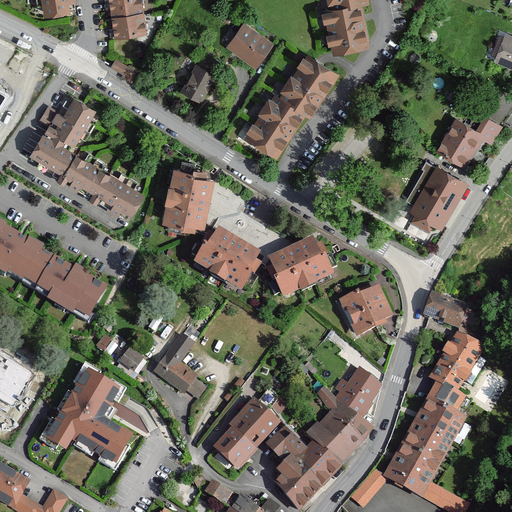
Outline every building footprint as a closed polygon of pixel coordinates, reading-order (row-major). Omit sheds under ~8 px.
[(37,0),(38,6),(48,5),(49,14),(68,11),(67,9),(76,7),(75,0),(37,0)] [(142,0),(115,0),(107,1),(108,8),(114,7),(115,13),(116,18),(144,14),(142,0)] [(328,10),(335,49),(367,43),(363,25),(359,4),(367,2),(366,0),(333,0),(335,8),(328,10)] [(147,31),(144,14),(116,18),(117,23),(118,29),(112,29),(113,36),(147,31)] [(244,50),(260,61),(272,44),(247,27),(232,47),(242,53),(244,50)] [(511,38),(507,36),(506,38),(499,36),(495,47),(498,48),(502,49),(498,59),(497,61),(511,66),(511,38)] [(244,50),(242,53),(251,60),(258,65),(260,61),(244,50)] [(277,94),(250,134),(276,152),(289,133),(303,112),(308,115),(320,98),(335,75),(319,64),(309,57),(282,97),(277,94)] [(127,65),(117,59),(113,65),(123,72),(127,65)] [(191,76),(189,80),(183,90),(192,95),(201,100),(216,75),(198,64),(191,76)] [(139,69),(130,65),(128,70),(137,74),(139,69)] [(137,74),(128,70),(126,74),(134,78),(137,74)] [(97,200),(104,204),(108,197),(116,201),(111,208),(127,218),(132,211),(131,210),(141,194),(133,190),(138,182),(122,172),(117,180),(100,170),(105,162),(89,152),(84,160),(68,150),(78,134),(86,139),(96,123),(87,118),(93,110),(77,100),(75,103),(67,98),(64,104),(71,109),(67,117),(59,112),(51,125),(58,129),(54,134),(48,131),(35,152),(42,157),(38,164),(46,169),(50,164),(56,168),(53,173),(59,177),(64,171),(69,174),(65,181),(78,189),(83,181),(90,185),(85,193),(92,197),(96,190),(101,193),(97,200)] [(71,109),(64,104),(59,112),(67,117),(71,109)] [(42,120),(51,125),(59,112),(50,107),(42,120)] [(485,135),(493,140),(501,125),(487,116),(482,123),(479,130),(470,125),(458,118),(440,149),(466,166),(467,164),(464,162),(473,147),(481,134),(484,136),(485,135)] [(479,130),(482,123),(474,118),(470,125),(479,130)] [(51,125),(48,131),(54,134),(58,129),(51,125)] [(437,165),(429,160),(407,198),(415,203),(437,165)] [(177,168),(174,187),(171,202),(167,221),(170,221),(168,229),(182,231),(183,227),(184,220),(195,223),(202,224),(204,216),(205,210),(205,209),(194,206),(195,200),(206,202),(209,192),(210,186),(211,179),(205,177),(193,175),(194,168),(195,164),(182,161),(180,169),(177,168)] [(50,164),(46,169),(53,173),(56,168),(50,164)] [(449,208),(457,196),(465,182),(437,165),(415,203),(412,207),(417,210),(434,221),(442,226),(443,225),(440,223),(449,208)] [(206,171),(194,168),(193,175),(205,177),(206,171)] [(64,171),(59,177),(65,181),(69,174),(64,171)] [(78,189),(85,193),(90,185),(83,181),(78,189)] [(465,182),(457,196),(459,197),(467,184),(465,182)] [(96,190),(92,197),(97,200),(101,193),(96,190)] [(108,197),(104,204),(111,208),(116,201),(108,197)] [(194,206),(205,209),(206,202),(195,200),(194,206)] [(434,221),(417,210),(411,218),(428,229),(434,221)] [(184,220),(183,227),(194,229),(195,223),(184,220)] [(0,267),(9,273),(24,282),(26,279),(52,294),(50,297),(76,312),(77,310),(90,317),(92,314),(106,289),(102,287),(103,286),(89,278),(79,272),(78,274),(74,272),(68,268),(69,267),(42,252),(42,251),(32,245),(23,240),(22,242),(10,235),(11,232),(3,227),(0,225),(0,267)] [(239,244),(231,239),(226,236),(219,232),(215,237),(209,247),(204,244),(199,241),(192,253),(199,257),(198,260),(214,269),(227,277),(243,287),(245,284),(252,288),(259,277),(255,274),(249,271),(255,261),(258,255),(251,251),(246,248),(244,247),(239,257),(233,253),(239,244)] [(210,234),(204,244),(209,247),(215,237),(210,234)] [(45,246),(35,240),(32,245),(42,251),(45,246)] [(301,248),(300,248),(305,258),(299,261),(294,251),(285,255),(280,257),(272,261),(275,267),(280,278),(274,281),(270,283),(275,295),(283,292),(284,294),(301,286),(315,280),(332,272),(331,269),(338,266),(333,254),(328,255),(321,258),(316,247),(314,242),(306,245),(301,248)] [(244,247),(239,244),(233,253),(239,257),(244,247)] [(323,244),(316,247),(321,258),(328,255),(323,244)] [(300,248),(294,251),(299,261),(305,258),(300,248)] [(249,271),(255,274),(261,264),(255,261),(249,271)] [(91,273),(78,265),(74,272),(78,274),(79,272),(89,278),(91,273)] [(9,273),(0,267),(0,274),(7,278),(9,273)] [(269,270),(274,281),(280,278),(275,267),(269,270)] [(227,277),(214,269),(212,274),(225,281),(227,277)] [(26,279),(24,282),(23,284),(57,304),(55,306),(65,312),(66,310),(90,324),(94,316),(92,314),(90,317),(77,310),(76,312),(50,297),(52,294),(26,279)] [(315,280),(301,286),(303,290),(317,284),(315,280)] [(377,288),(371,291),(361,296),(359,293),(344,300),(360,334),(375,327),(374,324),(385,319),(391,316),(385,304),(377,288)] [(369,288),(359,293),(361,296),(371,291),(369,288)] [(467,308),(434,295),(427,313),(441,319),(440,321),(441,323),(443,324),(445,325),(446,324),(448,321),(459,326),(462,320),(467,323),(472,312),(466,309),(467,308)] [(462,320),(459,326),(465,329),(467,323),(462,320)] [(465,329),(462,337),(480,345),(483,337),(465,329)] [(157,369),(186,390),(198,375),(180,362),(193,343),(183,335),(166,358),(157,369)] [(432,378),(444,385),(456,392),(464,379),(478,355),(484,347),(480,345),(462,337),(459,336),(445,357),(432,378)] [(99,347),(104,350),(110,340),(106,337),(99,347)] [(121,361),(138,373),(147,362),(129,350),(121,361)] [(0,390),(17,401),(34,373),(0,352),(0,390)] [(478,355),(464,379),(472,385),(487,361),(478,355)] [(299,367),(304,374),(309,369),(303,363),(299,367)] [(342,393),(337,398),(360,419),(372,403),(382,385),(361,368),(351,382),(347,377),(337,389),(342,393)] [(132,436),(103,418),(120,390),(89,371),(61,416),(49,437),(64,446),(70,436),(115,463),(132,436)] [(456,392),(444,385),(434,402),(457,414),(459,409),(465,398),(456,392)] [(334,414),(362,439),(365,435),(370,428),(363,424),(359,421),(360,419),(337,398),(325,386),(318,394),(327,408),(334,414)] [(267,413),(272,407),(277,400),(279,396),(270,388),(257,404),(267,413)] [(277,400),(283,407),(287,403),(281,393),(279,396),(277,400)] [(465,398),(459,409),(464,412),(470,401),(465,398)] [(241,412),(246,416),(256,404),(251,400),(241,412)] [(272,407),(277,413),(283,407),(277,400),(272,407)] [(418,494),(426,480),(461,416),(457,414),(434,402),(428,412),(406,452),(391,479),(418,494)] [(257,404),(256,404),(246,416),(235,429),(255,447),(265,436),(277,422),(267,413),(257,404)] [(272,407),(267,413),(277,422),(281,418),(277,413),(272,407)] [(362,439),(334,414),(328,420),(354,445),(357,448),(364,441),(362,439)] [(354,445),(328,420),(323,427),(348,451),(354,445)] [(348,451),(323,427),(319,423),(308,434),(314,440),(338,462),(345,455),(348,451)] [(282,438),(288,430),(287,428),(288,427),(286,424),(277,434),(282,438)] [(255,447),(235,429),(226,438),(218,447),(238,465),(247,455),(249,456),(254,451),(252,450),(255,447)] [(282,438),(277,434),(269,444),(280,454),(284,458),(298,440),(288,430),(282,438)] [(292,466),(296,462),(307,449),(298,440),(284,458),(288,462),(290,464),(292,466)] [(296,462),(322,485),(330,476),(335,471),(339,473),(344,467),(338,462),(314,440),(307,449),(296,462)] [(286,474),(292,466),(290,464),(288,462),(278,471),(284,476),(286,474)] [(296,462),(292,466),(286,474),(284,476),(279,481),(278,484),(300,509),(310,498),(322,485),(296,462)] [(44,511),(21,497),(24,492),(23,491),(23,489),(22,483),(16,480),(17,478),(0,467),(0,500),(19,511),(59,511),(67,499),(56,492),(44,511)] [(353,498),(364,507),(385,483),(388,476),(377,471),(353,498)] [(192,481),(194,483),(196,482),(199,487),(206,483),(202,475),(192,481)] [(460,499),(426,480),(418,494),(450,511),(464,511),(469,504),(460,499)] [(232,494),(233,492),(227,491),(221,487),(213,482),(211,485),(210,488),(207,493),(225,504),(232,494)] [(232,494),(225,504),(231,508),(235,510),(243,497),(238,493),(233,492),(232,494)] [(236,511),(259,511),(261,511),(258,508),(243,497),(235,510),(236,511)] [(261,511),(286,511),(270,500),(261,511)]
